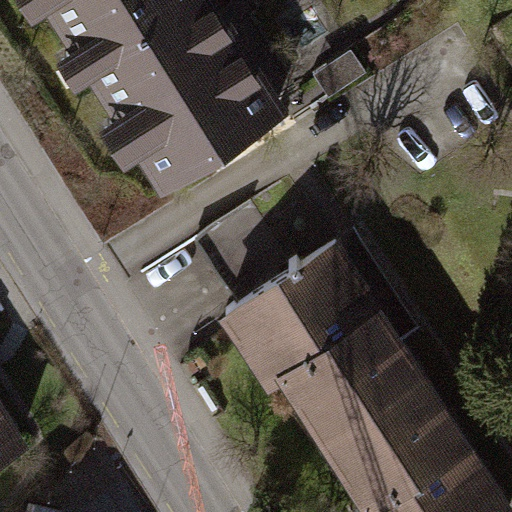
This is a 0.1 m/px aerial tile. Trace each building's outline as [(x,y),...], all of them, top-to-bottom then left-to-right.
[(34,0),(44,15),(54,9),(77,45),(68,51),(88,83),(97,77),(120,114),(111,120),(137,161),(147,155),(169,190),(300,108),(231,0),(34,0)] [(197,233),(240,301),(295,265),(251,198),(197,233)] [(290,376),(330,438),(436,370),(347,232),(295,265),(240,301),(227,309),(276,385),(290,376)] [(356,510),(357,511),(511,511),(511,488),(436,370),(330,438),(370,500),(356,510)] [(0,464),(39,440),(0,379),(0,464)]
